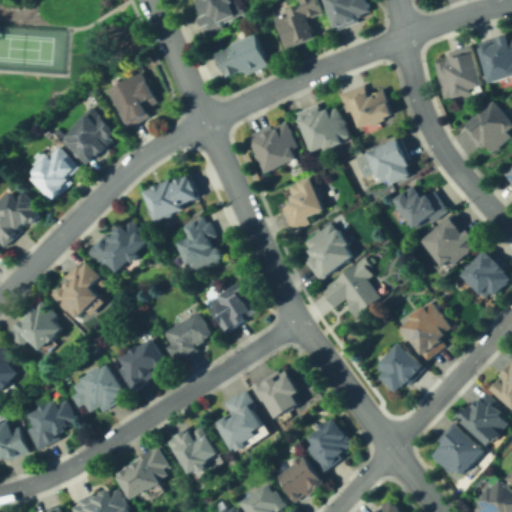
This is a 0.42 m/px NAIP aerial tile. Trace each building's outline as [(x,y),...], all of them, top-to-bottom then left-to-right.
[(229,27),(214,33),(206,13),(212,11),(207,0),(237,0),(244,17),(227,23),(229,27)] [(319,40),(288,50),(276,14),(302,4),(300,0),(321,0),(326,14),(312,19),(319,40)] [(370,0),(374,10),(362,14),(364,21),(337,30),(326,0),(370,0)] [(276,62),(249,77),(245,70),(230,79),(217,55),(259,31),(276,62)] [(509,31),(511,38),(511,37),(511,74),(490,80),(479,39),(509,31)] [(476,92),(450,99),(439,58),(452,54),(451,49),(473,43),(483,83),(474,85),(476,92)] [(156,117),(128,127),(112,85),(148,71),(160,102),(152,106),(156,117)] [(372,83),(376,94),(392,87),(403,113),(370,127),(355,91),(372,83)] [(465,123),(495,96),(511,114),(511,127),(511,128),(511,129),(511,136),(495,153),(486,144),(485,145),(465,123)] [(93,162),(67,135),(79,123),(77,122),(94,105),(122,134),(93,162)] [(333,105),(335,110),(344,106),(359,140),(331,153),(328,146),(318,150),(303,117),(326,107),(326,108),(333,105)] [(250,135),(280,120),(284,128),(289,125),(302,153),(299,154),(305,166),(295,171),(292,164),(269,174),(250,135)] [(421,172),(396,182),(393,174),(382,178),(371,151),(407,137),(421,172)] [(80,163),(82,169),(72,178),(77,182),(56,203),(35,182),(33,167),(35,165),(31,161),(44,149),(50,155),(54,151),(50,148),(57,141),(80,163)] [(188,168),(206,196),(162,222),(144,192),(165,179),(166,181),(188,168)] [(282,207),(296,200),(290,187),(312,176),(329,209),(327,214),(295,231),(282,207)] [(417,184),(422,190),(427,187),(433,196),(439,191),(453,209),(439,220),(436,215),(421,226),(399,197),(417,184)] [(35,186),(50,204),(43,210),(48,216),(13,247),(0,232),(0,215),(1,215),(0,213),(0,205),(16,191),(22,198),(35,186)] [(477,249),(453,267),(449,263),(444,267),(423,238),(458,212),(477,238),(472,241),(477,249)] [(191,270),(182,240),(191,237),(187,223),(212,215),(226,260),(191,270)] [(137,218),(156,237),(125,269),(116,260),(111,266),(95,250),(114,232),(119,236),(137,218)] [(308,260),(315,255),(306,241),(336,220),(344,232),(349,228),(357,241),(351,245),(359,257),(322,282),(308,260)] [(0,245),(9,254),(0,263),(0,245)] [(462,275),(490,247),(511,269),(511,272),(509,275),(511,278),(511,280),(494,298),(491,295),(487,299),(462,275)] [(365,255),(375,265),(370,270),(375,276),(372,278),(386,294),(360,318),(347,303),(340,309),(325,291),(365,255)] [(92,259),(109,275),(98,286),(106,293),(85,315),(60,292),(67,283),(71,286),(76,281),(69,275),(82,261),(86,265),(92,259)] [(230,335),(212,309),(216,306),(213,301),(243,279),(261,304),(260,304),(264,310),(230,335)] [(42,300),(62,314),(57,322),(66,328),(49,353),(30,340),(27,346),(12,336),(33,305),(37,308),(42,300)] [(437,300),(455,325),(446,332),(450,337),(428,354),(407,326),(415,321),(410,315),(427,302),(430,305),(437,300)] [(221,335),(181,364),(169,347),(174,343),(168,335),(202,310),(221,335)] [(123,362),(125,360),(123,357),(155,336),(175,367),(140,389),(123,362)] [(0,343),(2,341),(19,358),(15,362),(24,371),(0,395),(0,343)] [(427,366),(401,393),(384,377),(388,373),(382,367),(405,343),(427,366)] [(131,396),(100,414),(97,408),(87,414),(71,387),(113,363),(131,396)] [(511,398),(497,386),(507,374),(506,373),(511,366),(511,398)] [(282,368),(287,375),(294,370),(308,390),(301,395),(305,401),(281,418),(261,391),(266,387),(263,382),(282,368)] [(258,443),(247,450),(226,417),(236,410),(230,401),(252,386),(265,404),(261,407),(270,422),(261,429),(263,433),(255,438),(258,443)] [(487,390),(499,399),(494,405),(505,413),(502,417),(511,424),(494,446),(458,419),(474,398),(479,402),(487,390)] [(52,394),(59,406),(71,399),(84,421),(59,436),(61,440),(43,451),(31,430),(37,427),(30,416),(45,407),(41,401),(52,394)] [(359,445),(330,469),(314,450),(314,433),(335,416),(359,445)] [(433,454),(445,441),(441,438),(457,421),(488,450),(466,475),(457,468),(453,472),(433,454)] [(0,425),(14,422),(15,428),(26,426),(32,455),(5,460),(5,462),(0,462),(0,425)] [(209,425),(226,451),(196,471),(174,438),(194,426),(198,432),(209,425)] [(166,482),(136,496),(123,468),(141,460),(140,457),(164,446),(172,465),(169,467),(172,473),(164,476),(166,482)] [(328,482),(299,504),(279,477),(309,455),(328,482)] [(506,480),(511,485),(511,511),(481,511),(476,507),(495,485),(498,489),(506,480)] [(251,511),(245,502),(274,482),(290,506),(281,511),(251,511)] [(116,485),(118,490),(127,487),(135,510),(129,511),(81,511),(80,507),(87,504),(85,496),(116,485)] [(375,511),(393,498),(404,511),(375,511)] [(53,506),(63,503),(65,511),(43,511),(54,509),(53,506)]
